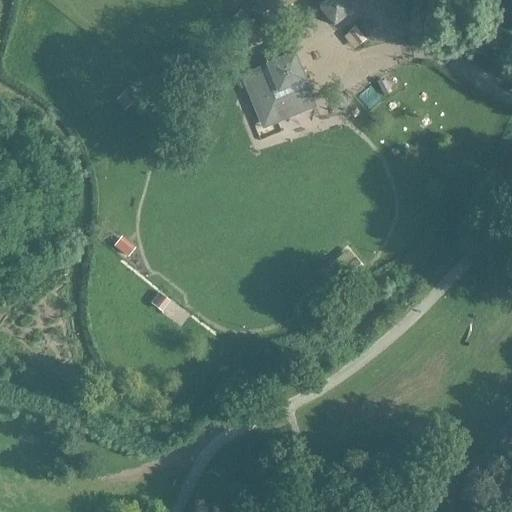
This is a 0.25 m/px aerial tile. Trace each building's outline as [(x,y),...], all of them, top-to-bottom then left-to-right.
[(295,0),(262,0),(257,4),(269,20),(295,0)] [(352,11),(343,0),(326,0),(318,6),(333,26),(352,11)] [(348,32),(358,45),(364,39),(354,27),(348,32)] [(312,99),(294,53),(287,56),(283,58),(241,75),(242,77),(251,101),(255,99),(264,123),(276,118),(275,114),(312,99)] [(120,237),(113,246),(127,258),(134,248),(120,237)] [(158,293),(150,304),(160,312),(168,301),(158,293)]
